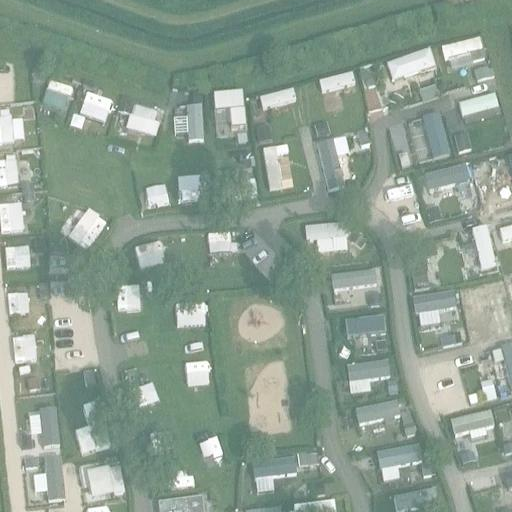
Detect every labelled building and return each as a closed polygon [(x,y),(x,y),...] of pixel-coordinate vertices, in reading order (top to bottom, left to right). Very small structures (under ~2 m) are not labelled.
[(481,53),(479,41),(441,51),(443,63),(481,53)] [(435,69),(429,52),(386,67),(391,84),(435,69)] [(354,87),(351,76),(318,85),(320,96),(354,87)] [(291,92),(259,101),(261,112),(294,104),(291,92)] [(241,94),(213,97),(214,113),(228,112),(230,130),(245,128),(243,111),(242,111),(241,94)] [(497,111),(493,97),(458,107),(461,120),(497,111)] [(202,144),(200,109),(186,110),(187,144),(202,144)] [(400,166),(411,163),(404,130),(392,133),(400,166)] [(317,144),(327,185),(339,181),(328,141),(317,144)] [(274,150),(262,153),(269,194),(281,192),(274,150)] [(511,170),(511,156),(476,165),(478,179),(511,170)] [(432,177),(434,190),(468,180),(465,168),(432,177)] [(219,191),(220,203),(256,199),(254,187),(219,191)] [(346,241),(344,226),(304,230),(305,245),(346,241)] [(511,241),(511,228),(499,232),(501,245),(511,241)] [(485,229),(471,233),(480,273),(494,270),(485,229)] [(374,274),(330,279),(332,294),(376,289),(374,274)] [(503,298),(501,286),(467,291),(469,303),(503,298)] [(420,301),(422,314),(456,307),(453,295),(420,301)] [(382,320),(344,324),(346,341),(384,337),(382,320)] [(511,394),(511,347),(500,351),(511,394)] [(357,428),(399,420),(396,404),(354,413),(357,428)] [(82,410),(95,454),(109,449),(96,406),(82,410)] [(511,421),(511,409),(502,412),(505,424),(511,421)] [(454,436),(487,427),(484,415),(451,424),(454,436)] [(376,457),(378,474),(421,466),(417,449),(376,457)] [(251,468),(253,483),(298,477),(297,462),(251,468)] [(108,472),(113,498),(124,496),(118,470),(108,472)] [(511,474),(503,477),(507,491),(511,489),(511,474)] [(393,500),(395,511),(412,511),(437,507),(434,492),(393,500)] [(200,511),(200,503),(156,508),(156,511),(200,511)]
